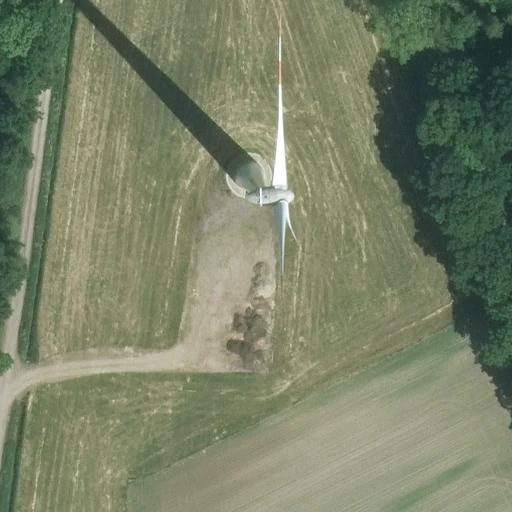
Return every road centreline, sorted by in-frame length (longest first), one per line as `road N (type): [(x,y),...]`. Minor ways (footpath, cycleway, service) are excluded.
road 1 (track): [(0,442),(58,0)]
road 2 (track): [(7,382),(108,362),(225,361),(240,218)]
road 3 (track): [(400,0),(511,254)]
